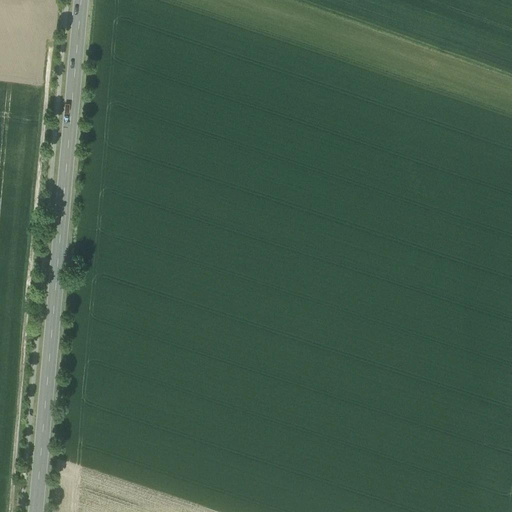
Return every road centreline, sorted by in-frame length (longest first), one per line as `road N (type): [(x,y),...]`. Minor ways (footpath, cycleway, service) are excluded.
road 1 (primary): [(34,511),(80,0)]
road 2 (track): [(49,48),(9,511)]
